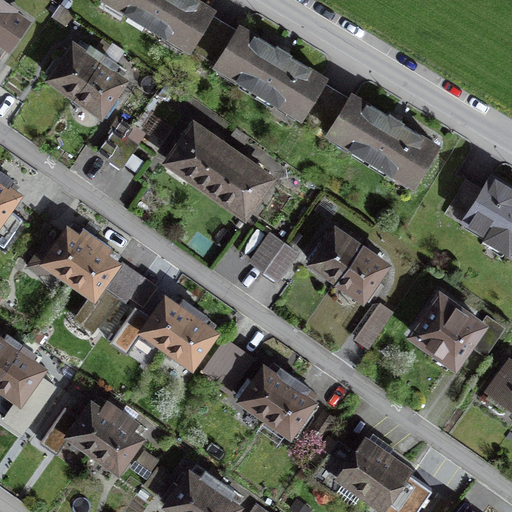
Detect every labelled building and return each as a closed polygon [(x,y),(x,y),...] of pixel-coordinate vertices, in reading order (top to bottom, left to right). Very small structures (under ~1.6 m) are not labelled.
[(29,17),(3,0),(0,0),(0,43),(7,48),(16,35),(29,17)] [(349,104),(317,85),(323,75),(283,52),(240,26),(235,33),(206,16),(211,6),(200,0),(98,0),(414,184),(438,144),(392,117),(354,95),(349,104)] [(133,79),(69,34),(55,54),(42,73),(106,118),(119,98),(133,79)] [(204,188),(234,145),(188,114),(159,157),(204,188)] [(138,144),(125,136),(131,126),(119,118),(96,153),(103,158),(116,166),(121,170),(138,144)] [(234,145),(204,188),(243,215),(272,172),(234,145)] [(511,182),(476,161),(444,213),(511,254),(511,182)] [(0,239),(9,245),(24,222),(6,210),(18,193),(12,189),(8,186),(13,177),(0,168),(0,239)] [(79,224),(73,220),(56,244),(48,239),(29,266),(44,277),(53,265),(92,293),(77,314),(94,326),(116,296),(100,285),(121,255),(116,251),(79,224)] [(318,239),(306,257),(370,300),(381,284),(392,267),(329,224),(318,239)] [(296,256),(265,233),(246,259),(254,265),(270,277),(277,282),(296,256)] [(169,344),(197,305),(172,287),(144,326),(169,344)] [(489,322),(436,287),(405,334),(457,369),(489,322)] [(197,305),(169,344),(193,360),(221,321),(197,305)] [(392,317),(377,305),(355,334),(370,346),(392,317)] [(0,375),(22,344),(8,334),(6,337),(3,340),(0,338),(0,375)] [(236,382),(252,358),(245,353),(232,344),(224,339),(207,363),(236,382)] [(0,375),(0,384),(18,397),(3,418),(22,432),(55,385),(37,372),(41,367),(30,358),(32,355),(34,352),(22,344),(0,375)] [(511,405),(511,361),(506,357),(485,387),(511,405)] [(265,416),(288,383),(293,375),(269,358),(253,382),(247,378),(235,395),(265,416)] [(288,383),(265,416),(293,435),(316,403),(288,383)] [(122,411),(107,401),(101,409),(92,403),(82,418),(65,406),(59,414),(39,442),(57,454),(71,434),(94,450),(122,411)] [(137,421),(122,411),(94,451),(109,461),(118,467),(129,451),(139,436),(131,430),(137,421)] [(407,467),(354,429),(323,472),(376,510),(407,467)] [(168,502),(177,509),(181,511),(196,511),(220,480),(205,470),(200,478),(190,471),(185,479),(179,486),(174,482),(162,498),(168,502)] [(234,490),(220,480),(196,511),(232,511),(238,505),(228,498),(234,490)]
